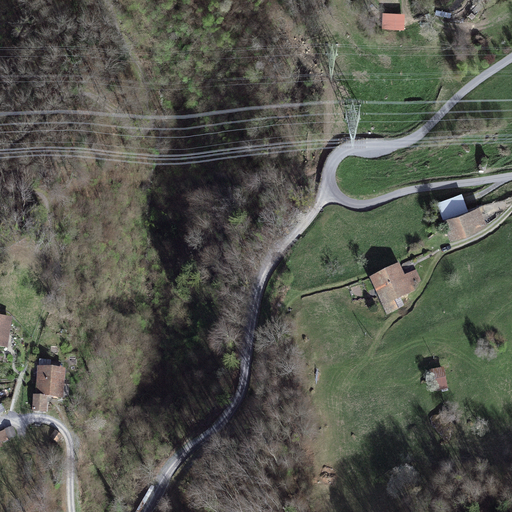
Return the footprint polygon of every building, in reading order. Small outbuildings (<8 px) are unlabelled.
[(438,203),(444,220),(468,211),(461,195),(438,203)] [(444,220),(452,240),(482,228),(475,209),(468,211),(444,220)] [(388,313),(397,308),(393,300),(413,290),(411,286),(419,282),(415,273),(410,275),(411,277),(403,281),(396,268),(371,281),(388,313)] [(7,346),(5,346),(9,320),(0,318),(0,346),(7,348),(7,346)] [(46,412),(47,397),(60,398),(62,371),(59,371),(59,364),(44,363),(44,370),(38,369),(36,396),(34,396),(33,411),(46,412)] [(431,372),(434,391),(447,389),(443,370),(431,372)] [(466,426),(456,423),(452,440),(462,442),(466,426)] [(7,438),(15,435),(12,428),(5,430),(6,431),(0,433),(0,441),(1,443),(7,440),(7,438)] [(51,437),(58,443),(63,438),(56,432),(51,437)] [(43,453),(50,454),(51,446),(44,446),(43,453)]
